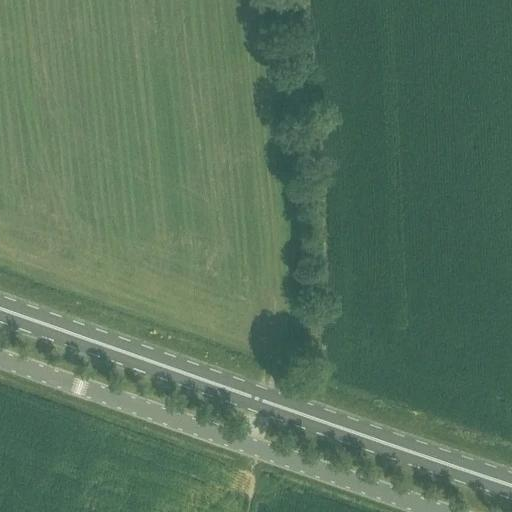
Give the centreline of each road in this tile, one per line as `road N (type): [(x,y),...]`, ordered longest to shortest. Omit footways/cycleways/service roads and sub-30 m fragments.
road 1 (primary): [(511,481),(0,305)]
road 2 (unclassified): [(432,511),(0,359)]
